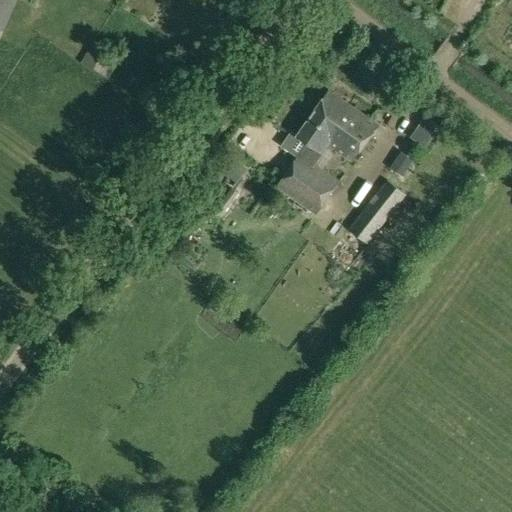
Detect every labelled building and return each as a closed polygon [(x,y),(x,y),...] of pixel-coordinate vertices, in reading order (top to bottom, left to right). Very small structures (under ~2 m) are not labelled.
[(0,0),(0,36),(16,0),(0,0)] [(449,37),(440,63),(458,69),(467,44),(449,37)] [(80,63),(92,70),(103,50),(91,44),(80,63)] [(276,186),(316,214),(339,181),(314,164),(328,144),(352,161),(378,125),(328,90),(297,136),(308,143),(300,154),(299,153),(276,186)] [(424,119),(410,140),(425,150),(439,129),(424,119)] [(244,171),(234,163),(226,175),(235,182),(244,171)] [(348,228),(367,244),(407,196),(387,179),(348,228)] [(213,213),(219,218),(239,192),(232,188),(213,213)] [(402,229),(423,202),(413,194),(392,222),(402,229)] [(443,220),(449,212),(442,206),(436,214),(443,220)]
